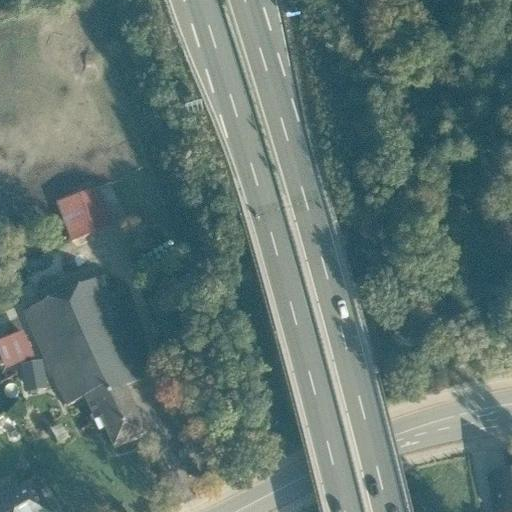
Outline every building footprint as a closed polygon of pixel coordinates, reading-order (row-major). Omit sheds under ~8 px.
[(72,241),(113,225),(100,189),(59,204),(72,241)] [(152,381),(108,278),(27,312),(71,415),(95,404),(118,458),(152,443),(129,390),(152,381)] [(0,340),(0,355),(5,369),(35,358),(24,331),(0,340)] [(28,394),(50,389),(43,361),(21,366),(28,394)] [(511,511),(511,470),(489,473),(493,511),(511,511)] [(52,511),(35,478),(0,495),(0,511),(52,511)]
